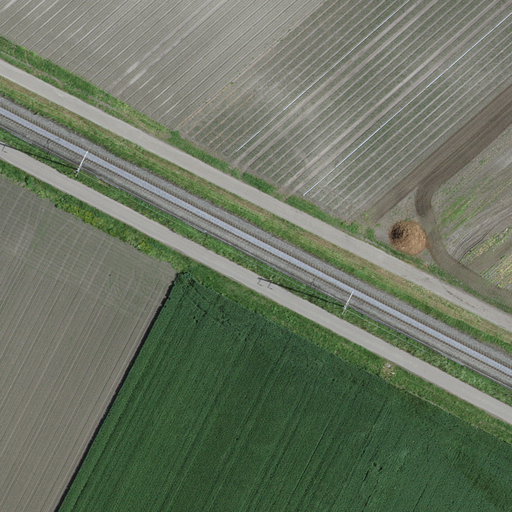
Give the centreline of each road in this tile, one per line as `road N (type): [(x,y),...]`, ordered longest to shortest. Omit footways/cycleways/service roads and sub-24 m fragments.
road 1 (track): [(511,430),(0,167)]
road 2 (unclassified): [(0,70),(511,331)]
